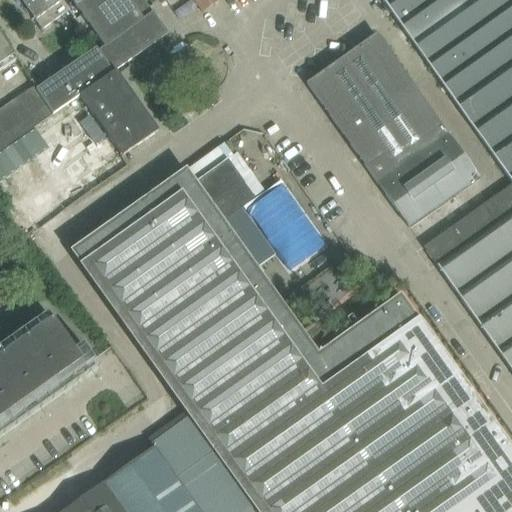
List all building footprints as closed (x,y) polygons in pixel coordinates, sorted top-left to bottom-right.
[(18,0),(39,30),(68,11),(60,0),(18,0)] [(72,0),(104,44),(98,49),(96,46),(94,47),(113,73),(115,72),(116,72),(164,37),(168,34),(162,26),(149,9),(143,0),(72,0)] [(182,23),(200,10),(193,0),(175,13),(182,23)] [(219,0),(193,0),(200,10),(202,12),(219,0)] [(381,0),(407,35),(476,132),(484,143),(505,173),(511,183),(511,184),(496,196),(423,248),(433,261),(459,298),(485,334),(511,371),(511,372),(511,1),(511,0),(381,0)] [(376,36),(307,85),(328,114),(386,195),(410,229),(478,180),(460,155),(376,36)] [(0,71),(8,67),(15,61),(0,38),(0,71)] [(34,86),(32,87),(53,118),(81,98),(114,74),(113,73),(94,47),(35,88),(34,86)] [(114,74),(81,98),(122,157),(140,144),(158,132),(141,109),(125,86),(117,75),(115,72),(116,72),(115,72),(113,73),(114,74)] [(32,87),(0,109),(0,154),(53,118),(32,87)] [(108,226),(72,252),(107,302),(188,415),(257,511),(511,511),(511,453),(400,297),(317,356),(222,223),(255,200),(227,160),(194,184),(185,172),(146,199),(108,226)] [(0,426),(85,367),(52,319),(20,342),(0,355),(0,426)] [(320,328),(316,324),(301,334),(308,344),(317,356),(325,350),(319,343),(327,334),(320,328)] [(150,442),(154,448),(199,511),(257,511),(188,415),(178,421),(150,442)] [(199,511),(154,448),(148,452),(142,456),(129,465),(87,495),(63,511),(199,511)]
